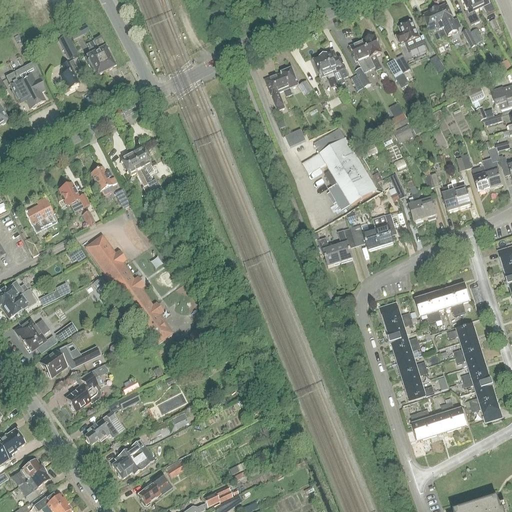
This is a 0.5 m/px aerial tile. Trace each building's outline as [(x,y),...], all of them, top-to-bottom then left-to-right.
[(62,19),(76,11),(69,0),(57,7),(55,5),(57,4),(55,0),(52,0),(32,11),(38,24),(47,19),(52,28),(64,22),(62,19)] [(76,0),(84,16),(101,8),(96,0),(76,0)] [(475,3),(476,2),(475,0),(461,0),(468,14),(466,15),(472,27),(480,24),(474,12),(479,10),(475,3)] [(475,3),(479,10),(483,8),(486,15),(495,11),(491,4),(488,5),(486,0),(475,0),(476,2),(475,3)] [(307,1),(299,4),(301,9),(309,5),(307,1)] [(445,6),(433,12),(446,38),(458,33),(457,31),(461,29),(457,21),(453,23),(445,6)] [(422,17),(429,33),(431,32),(436,43),(446,38),(433,12),(422,17)] [(497,29),(493,21),(489,24),(493,31),(497,29)] [(419,39),(412,23),(404,26),(403,26),(400,27),(400,28),(398,29),(401,36),(395,39),(398,48),(404,45),(408,54),(426,47),(422,37),(421,38),(419,39)] [(87,26),(82,29),(85,35),(90,33),(87,26)] [(476,47),(468,31),(462,34),(471,50),(476,47)] [(482,42),(477,31),(471,34),(476,45),(482,42)] [(69,37),(59,42),(69,63),(79,58),(69,37)] [(100,64),(99,64),(103,74),(115,67),(100,37),(99,38),(99,39),(94,41),(93,42),(101,58),(98,60),(100,64)] [(380,70),(375,57),(380,55),(379,54),(380,54),(374,39),(373,38),(363,42),(363,43),(370,60),(375,70),(376,73),(380,70)] [(96,77),(103,74),(99,64),(100,64),(98,60),(101,58),(93,42),(87,45),(92,55),(86,58),(88,63),(88,65),(90,69),(91,69),(96,77)] [(358,63),(361,70),(355,73),(357,77),(364,90),(371,86),(365,75),(375,70),(370,60),(363,43),(350,49),(356,63),(358,63)] [(337,88),(345,85),(344,82),(347,81),(346,80),(348,79),(339,59),(335,61),(333,55),(325,58),(332,74),(337,88)] [(402,57),(394,62),(404,78),(409,76),(407,73),(410,71),(402,57)] [(331,90),(332,90),(337,88),(332,74),(325,58),(313,63),(320,79),(326,77),(327,78),(330,77),(332,81),(327,82),(331,90)] [(436,58),(433,60),(439,69),(435,71),(438,75),(444,71),(436,58)] [(78,72),(73,62),(62,68),(66,75),(61,77),(61,79),(60,80),(62,83),(64,83),(68,91),(79,86),(75,76),(76,76),(75,74),(78,72)] [(404,78),(394,62),(386,66),(400,91),(408,86),(404,78)] [(507,63),(501,66),(504,72),(510,69),(507,63)] [(33,64),(5,79),(18,103),(25,100),(30,110),(45,102),(41,94),(45,92),(39,81),(42,80),(33,64)] [(280,78),(285,92),(283,93),(286,99),(292,97),(290,93),(289,94),(288,91),(297,87),(291,72),(279,77),(279,78),(280,78)] [(481,75),(475,77),(480,86),(485,83),(481,75)] [(358,93),(364,90),(357,77),(351,80),(358,93)] [(278,95),(283,93),(285,92),(280,78),(279,78),(265,84),(277,114),(284,111),(283,107),(284,107),(280,97),(279,98),(278,95)] [(312,93),(305,83),(297,88),(304,98),(312,93)] [(464,90),(467,95),(477,90),(475,85),(464,90)] [(511,88),(503,92),(502,90),(491,94),(495,107),(497,106),(499,112),(511,108),(511,88)] [(477,90),(467,95),(466,96),(471,105),(484,99),(479,89),(477,90)] [(479,123),(482,122),(484,129),(503,124),(501,117),(486,121),(482,110),(476,112),(479,123)] [(340,126),(335,117),(331,120),(336,129),(340,126)] [(404,117),(386,126),(391,136),(409,127),(404,117)] [(418,126),(412,129),(415,134),(421,132),(418,126)] [(413,137),(409,129),(395,136),(399,144),(413,137)] [(333,147),(303,166),(309,176),(327,165),(331,172),(325,176),(332,189),(329,191),(341,213),(377,191),(340,130),(327,137),(333,147)] [(302,137),(288,143),(291,149),(305,143),(302,137)] [(508,145),(496,148),(498,155),(510,151),(508,145)] [(374,147),(365,151),(368,158),(377,154),(374,147)] [(135,154),(132,155),(149,186),(154,197),(162,193),(155,180),(153,182),(146,168),(150,166),(141,150),(140,151),(138,150),(135,152),(135,154)] [(493,165),(500,163),(499,161),(497,153),(495,150),(488,152),(493,165)] [(149,186),(132,155),(127,158),(125,157),(122,159),(122,161),(120,161),(129,177),(135,174),(137,176),(141,184),(143,189),(142,189),(147,200),(154,197),(149,186)] [(462,160),(466,173),(471,172),(467,157),(461,159),(462,160)] [(511,163),(507,165),(505,159),(499,161),(500,163),(504,174),(509,173),(511,182),(511,163)] [(460,175),(466,173),(462,160),(456,162),(460,175)] [(489,167),(483,169),(490,191),(501,188),(497,172),(490,174),(489,167)] [(109,181),(102,169),(90,175),(103,199),(115,192),(112,187),(116,185),(113,179),(109,181)] [(479,195),(490,191),(483,169),(471,172),(479,195)] [(378,175),(372,178),(376,185),(382,182),(378,175)] [(430,178),(434,190),(440,189),(436,176),(430,178)] [(390,179),(399,202),(405,200),(395,177),(390,179)] [(428,192),(434,190),(430,178),(425,179),(424,180),(428,192)] [(76,195),(71,185),(59,192),(67,208),(70,207),(74,215),(89,207),(84,196),(79,199),(77,195),(76,195)] [(456,185),(451,187),(459,211),(470,207),(464,189),(458,191),(456,185)] [(447,214),(459,211),(451,187),(447,188),(449,194),(441,196),(447,214)] [(414,225),(425,221),(420,204),(415,189),(414,189),(410,191),(409,191),(414,206),(408,207),(414,225)] [(132,206),(124,191),(115,195),(123,211),(132,206)] [(398,202),(394,191),(389,193),(393,204),(398,202)] [(36,203),(38,207),(24,214),(31,227),(32,227),(36,234),(57,224),(53,216),(44,199),(36,203)] [(431,200),(420,204),(425,221),(436,218),(431,200)] [(95,227),(88,213),(82,216),(89,230),(95,227)] [(355,217),(347,219),(349,225),(357,223),(355,217)] [(375,231),(380,249),(393,245),(390,235),(395,233),(390,217),(384,218),(372,222),(375,231)] [(380,249),(375,231),(366,233),(364,226),(349,231),(353,243),(364,240),(367,253),(380,249)] [(353,243),(349,231),(337,234),(341,247),(335,249),(340,266),(352,262),(347,245),(353,243)] [(174,335),(103,237),(86,249),(156,348),(174,335)] [(39,255),(31,240),(25,243),(33,258),(39,255)] [(340,266),(335,249),(329,251),(326,240),(317,243),(319,249),(321,248),(327,270),(340,266)] [(78,249),(71,254),(78,264),(85,258),(78,249)] [(511,255),(500,260),(503,272),(511,268),(511,255)] [(511,268),(503,272),(506,281),(511,279),(511,268)] [(113,295),(102,279),(93,285),(105,301),(113,295)] [(56,292),(39,300),(43,308),(71,294),(66,285),(55,290),(56,292)] [(0,310),(1,311),(1,310),(27,292),(23,286),(16,291),(18,294),(15,296),(9,288),(0,294),(0,310)] [(464,286),(451,290),(459,316),(465,314),(462,305),(469,303),(464,286)] [(451,309),(454,317),(459,316),(451,290),(439,294),(444,311),(451,309)] [(22,312),(35,302),(27,292),(1,310),(9,321),(17,315),(19,315),(21,313),(22,312)] [(439,294),(426,298),(434,323),(435,323),(440,321),(437,313),(444,311),(439,294)] [(426,317),(429,325),(434,323),(426,298),(414,302),(419,319),(426,317)] [(410,321),(409,316),(400,318),(398,311),(396,304),(390,306),(379,309),(381,317),(385,329),(410,321)] [(404,329),(418,325),(416,319),(410,321),(385,329),(389,341),(406,336),(404,329)] [(16,331),(16,334),(18,338),(20,338),(23,343),(45,327),(41,322),(36,325),(39,329),(36,331),(30,322),(20,330),(18,330),(16,331)] [(71,326),(55,337),(60,343),(76,332),(71,326)] [(45,327),(23,343),(31,353),(36,350),(45,343),(42,338),(44,336),(49,333),(45,327)] [(460,345),(476,340),(472,328),(447,336),(449,341),(457,339),(460,345)] [(210,344),(200,329),(189,337),(199,351),(210,344)] [(408,342),(406,336),(389,341),(393,353),(418,345),(416,340),(408,342)] [(45,343),(36,350),(41,356),(57,344),(54,340),(48,344),(45,343)] [(476,340),(460,345),(462,352),(453,355),(455,360),(480,352),(476,340)] [(420,351),(418,345),(393,353),(396,365),(413,360),(411,354),(420,351)] [(231,347),(205,362),(211,373),(237,358),(231,347)] [(57,352),(58,354),(57,354),(55,352),(47,358),(48,360),(40,365),(45,373),(48,378),(49,378),(50,378),(57,373),(58,374),(67,368),(66,367),(67,367),(70,370),(71,373),(80,368),(101,357),(98,351),(83,357),(76,360),(67,348),(57,352)] [(457,366),(465,363),(467,369),(484,364),(480,352),(455,360),(457,366)] [(415,367),(413,360),(396,365),(401,379),(426,371),(424,365),(415,367)] [(488,377),(484,364),(467,369),(469,376),(461,379),(462,385),(488,377)] [(419,378),(427,376),(426,371),(401,379),(404,390),(421,385),(419,378)] [(70,396),(71,397),(66,400),(70,407),(70,408),(72,411),(74,411),(74,412),(82,407),(83,408),(90,403),(91,405),(102,397),(96,387),(97,386),(93,380),(97,378),(93,373),(80,382),(84,387),(81,389),(79,388),(72,393),(73,394),(70,396)] [(492,389),(488,377),(462,385),(464,390),(473,388),(475,394),(492,389)] [(137,385),(124,393),(126,397),(139,389),(137,385)] [(423,391),(421,385),(404,390),(408,403),(427,397),(433,395),(431,389),(423,391)] [(495,401),(492,389),(475,394),(477,401),(468,403),(470,409),(495,401)] [(109,408),(113,415),(121,411),(122,413),(142,403),(137,393),(109,408)] [(482,419),(499,414),(495,401),(470,409),(472,415),(480,412),(482,419)] [(451,405),(446,407),(453,432),(466,428),(461,411),(454,413),(451,405)] [(441,436),(453,432),(446,407),(440,408),(442,417),(436,419),(441,436)] [(426,412),(421,414),(428,439),(441,436),(436,419),(429,421),(426,412)] [(111,414),(106,417),(101,421),(101,422),(87,431),(89,434),(84,437),(90,447),(97,442),(98,443),(110,435),(112,439),(118,434),(111,424),(115,420),(111,414)] [(411,427),(416,443),(428,439),(421,414),(415,416),(418,425),(411,427)] [(499,414),(482,419),(485,426),(502,421),(499,414)] [(176,420),(178,426),(190,421),(187,415),(176,420)] [(166,425),(146,434),(150,442),(162,436),(163,438),(170,434),(166,425)] [(11,457),(18,453),(17,452),(25,447),(16,432),(7,437),(7,436),(0,441),(0,440),(0,466),(12,459),(11,457)] [(134,456),(144,449),(139,442),(119,457),(121,459),(110,466),(116,474),(133,462),(133,461),(136,459),(134,456)] [(131,474),(133,477),(153,462),(144,449),(134,456),(136,459),(133,461),(133,462),(116,474),(121,482),(131,474)] [(28,483),(43,472),(36,462),(11,480),(18,490),(28,483)] [(182,465),(167,473),(172,481),(186,473),(182,465)] [(236,467),(229,471),(231,476),(239,473),(236,467)] [(28,483),(18,490),(25,500),(35,493),(50,482),(43,472),(28,483)] [(0,487),(9,481),(5,475),(0,478),(0,487)] [(243,475),(234,479),(237,484),(245,480),(243,475)] [(157,493),(167,485),(162,478),(151,486),(150,485),(145,488),(146,490),(137,496),(145,507),(146,506),(147,507),(151,504),(150,503),(159,496),(157,493)] [(220,505),(233,498),(229,489),(215,495),(220,505)] [(41,511),(53,511),(65,504),(64,502),(64,500),(63,499),(61,498),(60,496),(55,499),(53,496),(46,501),(45,499),(33,507),(36,511),(38,511),(41,510),(41,511)] [(205,509),(219,503),(215,496),(203,501),(205,505),(197,509),(192,508),(186,511),(204,511),(206,511),(205,509)] [(234,499),(220,506),(223,511),(230,511),(238,508),(234,499)] [(500,511),(497,501),(463,511),(500,511)]
